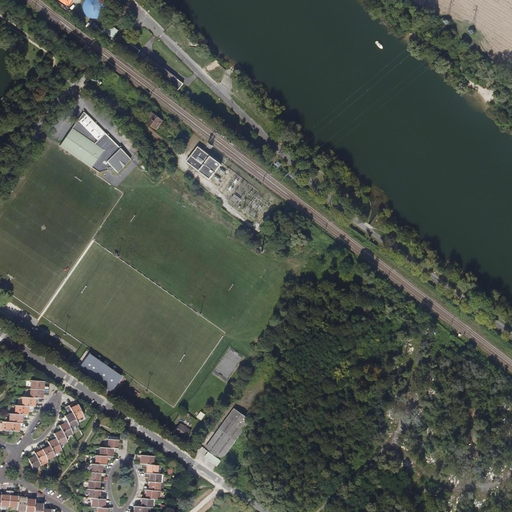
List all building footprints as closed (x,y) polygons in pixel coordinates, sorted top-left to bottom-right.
[(102,17),(102,0),(85,0),(85,18),(102,17)] [(119,30),(110,23),(101,34),(111,42),(119,30)] [(138,54),(141,49),(132,44),(129,49),(138,54)] [(164,67),(158,74),(179,89),(184,82),(164,67)] [(110,167),(113,169),(117,173),(130,159),(82,112),(59,146),(98,172),(107,170),(106,168),(110,167)] [(164,121),(152,112),(147,118),(150,120),(148,123),(156,130),(164,121)] [(199,147),(187,162),(192,165),(210,180),(222,165),(199,147)] [(40,334),(35,331),(16,318),(12,324),(34,339),(33,341),(35,342),(36,341),(36,340),(40,334)] [(36,340),(36,341),(39,343),(44,335),(41,333),(40,334),(36,340)] [(64,354),(68,348),(54,337),(49,343),(64,354)] [(230,365),(235,368),(241,355),(230,350),(228,353),(235,356),(230,365)] [(85,359),(78,369),(111,392),(118,381),(85,359)] [(43,386),(43,381),(35,380),(31,380),(30,389),(48,390),(49,387),(43,386)] [(48,393),(48,390),(30,389),(30,397),(34,398),(37,398),(38,398),(39,398),(42,398),(42,393),(48,394),(48,393)] [(22,397),(22,406),(31,406),(34,407),(34,401),(37,402),(37,398),(34,398),(30,397),(22,397)] [(205,457),(218,466),(245,428),(258,409),(243,399),(207,449),(209,451),(205,457)] [(83,416),(81,411),(78,405),(74,407),(72,404),(69,405),(75,419),(83,416)] [(30,410),(31,406),(22,406),(16,405),(15,414),(27,415),(27,410),(30,410)] [(76,425),(77,424),(75,419),(69,405),(65,407),(69,414),(64,417),(71,431),(77,428),(76,425)] [(10,414),(9,422),(21,423),(22,418),(27,419),(28,415),(27,415),(15,414),(10,414)] [(65,437),(72,433),(71,431),(64,417),(61,418),(64,424),(59,426),(65,437)] [(22,427),(22,423),(21,423),(9,422),(6,422),(6,431),(10,431),(18,432),(18,426),(22,427)] [(191,431),(181,424),(174,434),(184,441),(191,431)] [(59,445),(67,441),(65,437),(59,426),(56,427),(58,432),(54,434),(54,436),(59,445)] [(117,448),(118,436),(111,435),(109,435),(108,448),(116,448),(117,448)] [(53,440),(48,442),(50,446),(53,454),(61,450),(59,445),(54,436),(52,437),(53,440)] [(47,459),(54,456),(53,454),(50,446),(45,448),(43,444),(40,445),(47,459)] [(39,451),(35,454),(40,465),(40,466),(48,462),(47,459),(40,445),(37,447),(39,451)] [(100,447),(99,456),(112,457),(112,452),(115,452),(116,448),(108,448),(100,447)] [(32,469),(40,465),(35,454),(33,451),(30,453),(32,457),(28,459),(31,466),(32,469)] [(140,459),(140,464),(142,464),(152,465),(153,456),(136,455),(136,459),(140,459)] [(112,460),(112,457),(99,456),(96,456),(95,464),(106,465),(106,460),(112,460)] [(106,469),(107,465),(106,465),(95,464),(91,464),(91,473),(101,473),(101,468),(106,469)] [(157,474),(157,466),(152,465),(142,464),(141,468),(146,468),(146,473),(157,474)] [(105,477),(105,474),(101,473),(91,473),(90,472),(89,472),(89,480),(99,481),(100,477),(105,477)] [(160,483),(160,474),(157,474),(146,473),(145,473),(145,476),(150,477),(149,482),(160,483)] [(97,486),(99,486),(99,481),(89,480),(88,489),(89,489),(97,490),(97,486)] [(159,490),(160,483),(149,482),(149,487),(144,486),(144,490),(146,490),(159,491),(159,490)] [(99,499),(99,495),(100,490),(97,490),(89,489),(89,498),(92,498),(99,499)] [(160,492),(159,491),(146,490),(146,495),(141,495),(141,498),(152,499),(156,499),(156,497),(160,497),(160,492)] [(0,506),(8,506),(10,491),(6,491),(6,495),(1,495),(0,506)] [(8,506),(17,507),(18,496),(13,496),(13,491),(10,491),(8,506)] [(22,495),(18,494),(18,496),(17,507),(17,509),(25,510),(26,498),(22,498),(22,495)] [(25,511),(32,511),(33,511),(34,504),(35,500),(30,500),(30,496),(26,496),(26,498),(25,510),(25,511)] [(104,504),(104,499),(99,499),(92,498),(91,507),(98,508),(107,508),(107,505),(104,504)] [(151,508),(152,499),(141,498),(141,504),(141,507),(146,507),(151,508)]
